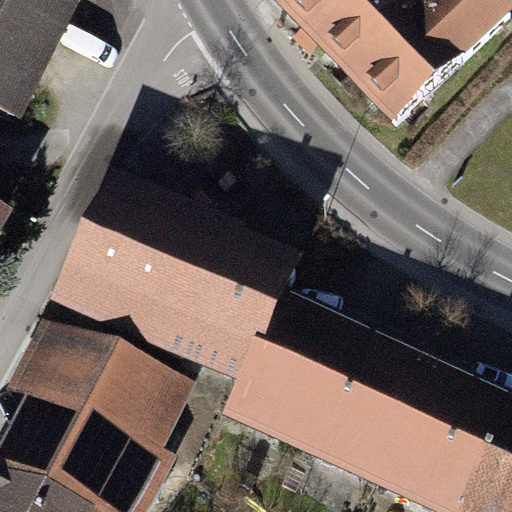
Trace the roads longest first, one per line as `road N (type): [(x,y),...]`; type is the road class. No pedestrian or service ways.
road 1 (unclassified): [(0,346),(166,60),(220,12)]
road 2 (primary): [(511,279),(408,216),(324,145),(220,12)]
